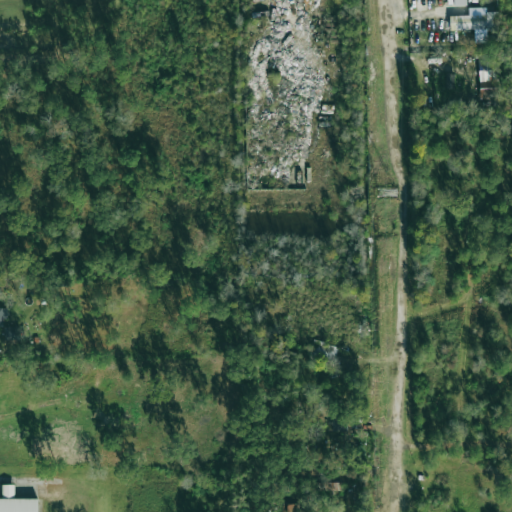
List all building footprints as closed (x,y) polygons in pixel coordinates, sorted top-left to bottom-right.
[(498,14),(449,15),(450,30),(498,29),(498,14)] [(497,80),(496,55),(478,56),(478,81),(497,80)] [(454,73),(445,73),(444,89),(453,89),(454,73)] [(479,99),(497,98),(497,88),(478,89),(479,99)] [(4,327),(4,340),(21,339),(21,327),(4,327)] [(333,366),(337,345),(313,341),(309,361),(333,366)] [(344,431),(343,415),(331,415),(332,432),(344,431)] [(14,497),(14,484),(2,485),(2,497),(14,497)] [(0,511),(37,511),(37,498),(0,498),(0,511)]
